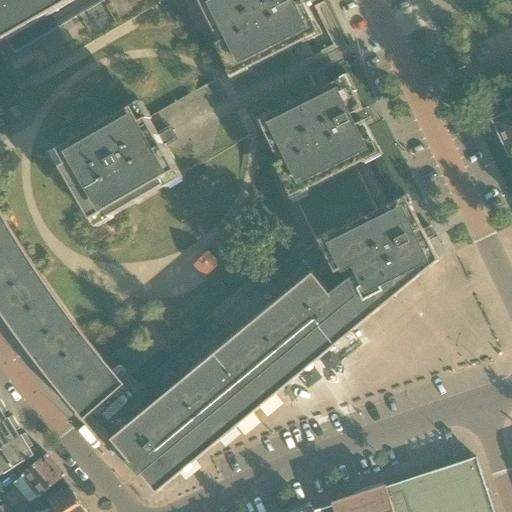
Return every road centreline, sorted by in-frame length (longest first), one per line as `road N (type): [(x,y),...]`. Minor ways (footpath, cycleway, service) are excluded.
road 1 (residential): [(511,292),(375,0)]
road 2 (residential): [(186,511),(478,404)]
road 3 (residential): [(127,511),(0,354)]
